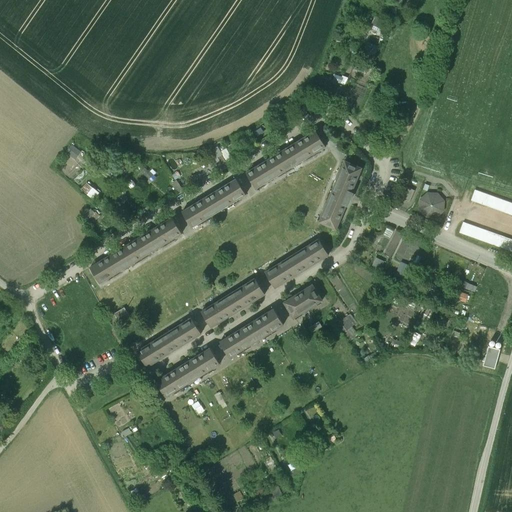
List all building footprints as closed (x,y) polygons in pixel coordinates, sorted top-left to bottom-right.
[(261,129),(253,134),(257,139),(265,134),(261,129)] [(316,131),(246,173),(256,189),(325,147),(316,131)] [(70,143),(65,151),(75,158),(80,149),(70,143)] [(233,160),(226,149),(221,152),(221,153),(222,155),(228,164),(233,160)] [(222,155),(217,159),(222,167),(228,164),(222,155)] [(99,166),(87,156),(83,161),(95,171),(99,166)] [(345,160),(318,222),(336,229),(341,216),(344,211),(344,210),(346,204),(347,205),(348,204),(346,204),(347,202),(348,202),(349,201),(348,201),(348,199),(350,199),(349,198),(350,196),(351,196),(350,195),(351,193),(352,193),(351,192),(354,186),(357,180),(356,180),(362,168),(345,160)] [(155,177),(144,167),(140,171),(151,182),(155,177)] [(82,169),(72,180),(79,186),(89,174),(82,169)] [(141,178),(131,187),(134,191),(139,186),(144,181),(141,178)] [(236,179),(215,191),(206,197),(182,212),(192,228),(246,195),(236,179)] [(99,192),(86,181),(80,188),(93,199),(99,192)] [(181,190),(175,182),(171,185),(173,188),(176,193),(181,190)] [(408,188),(402,200),(409,203),(414,190),(408,188)] [(511,203),(474,190),(471,200),(511,215),(511,203)] [(437,195),(428,194),(421,200),(420,209),(426,216),(435,217),(442,211),(443,201),(437,195)] [(98,216),(90,208),(78,220),(83,224),(90,216),(94,220),(98,216)] [(172,218),(145,234),(117,251),(117,250),(117,251),(90,267),(100,283),(182,234),(172,218)] [(511,239),(463,222),(459,233),(511,251),(511,239)] [(318,238),(265,272),(275,288),(328,254),(318,238)] [(260,257),(251,263),(255,269),(264,264),(260,257)] [(486,269),(468,262),(464,271),(483,278),(486,269)] [(255,278),(201,311),(211,327),(264,294),(255,278)] [(506,283),(495,278),(493,284),(503,289),(506,283)] [(312,284),(283,302),(293,318),(322,300),(312,284)] [(467,293),(456,289),(454,297),(464,301),(467,293)] [(124,307),(114,314),(120,324),(131,317),(124,307)] [(273,308),(220,342),(230,358),(283,324),(273,308)] [(357,325),(350,315),(336,326),(336,327),(356,353),(366,345),(362,341),(359,343),(355,338),(358,336),(352,328),(357,325)] [(191,318),(137,351),(147,367),(171,352),(177,349),(201,334),(191,318)] [(404,342),(393,337),(389,346),(401,350),(404,342)] [(500,349),(488,346),(483,366),(495,369),(500,349)] [(210,348),(186,363),(180,366),(156,381),(166,397),(220,364),(210,348)] [(375,352),(370,355),(373,360),(378,357),(375,352)] [(236,501),(243,498),(235,482),(229,485),(236,501)]
